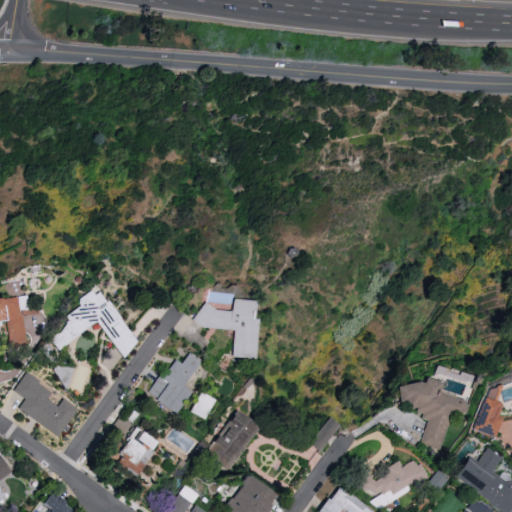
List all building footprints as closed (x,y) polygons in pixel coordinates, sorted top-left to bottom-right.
[(50,339),(58,351),(96,323),(124,359),(137,343),(108,302),(106,303),(99,294),(95,296),(91,291),(79,300),(78,304),(80,307),(66,318),(69,322),(61,334),(51,335),(50,339)] [(0,322),(6,322),(12,348),(26,346),(22,317),(28,316),(25,298),(1,301),(1,299),(0,299),(0,322)] [(233,301),(255,302),(254,319),(256,319),(254,359),(230,357),(231,330),(204,329),(192,322),(205,304),(216,310),(232,311),(233,301)] [(189,354),(199,362),(181,387),(188,392),(173,413),(156,401),(158,398),(148,391),(163,370),(167,372),(175,360),(181,364),(189,354)] [(54,367),(53,372),(65,391),(74,369),(54,367)] [(25,373),(12,392),(22,400),(16,410),(58,439),(77,412),(63,402),(58,409),(47,402),(51,395),(37,385),(39,382),(25,373)] [(421,446),(440,451),(449,415),(459,418),(463,404),(435,397),(438,384),(425,380),(424,385),(418,383),(395,386),(397,409),(410,408),(410,411),(414,411),(415,414),(422,415),(420,421),(427,422),(421,446)] [(473,431),(495,439),(502,419),(498,417),(500,412),(502,406),(495,404),(501,388),(487,391),(473,431)] [(199,394),(212,400),(203,419),(190,412),(199,394)] [(124,420),(130,424),(136,415),(131,411),(124,420)] [(205,452),(236,412),(257,428),(226,468),(205,452)] [(319,452),(334,424),(321,417),(307,445),(319,452)] [(134,427),(156,443),(150,451),(152,453),(134,479),(116,466),(121,459),(116,456),(127,441),(125,439),(134,427)] [(499,511),(509,511),(511,508),(511,480),(504,482),(492,473),(502,459),(486,448),(476,463),(468,457),(454,478),(499,511)] [(0,459),(1,459),(10,473),(0,481),(0,491),(4,498),(1,501),(0,501),(0,503),(3,506),(0,508),(0,459)] [(397,464),(400,469),(411,462),(414,467),(419,465),(427,479),(392,496),(389,492),(383,495),(382,492),(375,495),(358,486),(364,475),(371,478),(370,480),(375,482),(387,477),(385,469),(397,464)] [(247,476),(270,493),(265,499),(270,502),(267,508),(269,510),(267,511),(229,511),(224,508),(230,500),(232,501),(242,486),(240,485),(247,476)] [(338,487),(372,511),(371,511),(344,511),(341,509),(338,511),(316,511),(326,499),(328,501),(338,487)] [(51,494),(65,503),(64,505),(74,511),(48,511),(50,510),(43,506),(51,494)] [(167,511),(168,511),(184,511),(190,505),(178,496),(167,511)] [(475,501),(491,511),(469,511),(468,511),(475,501)]
